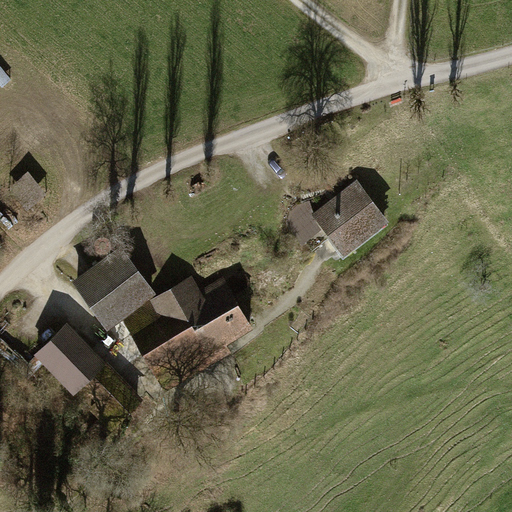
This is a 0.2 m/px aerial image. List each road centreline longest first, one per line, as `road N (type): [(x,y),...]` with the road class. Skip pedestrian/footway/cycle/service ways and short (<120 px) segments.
road 1 (unclassified): [(394,85),(215,150),(107,203),(24,258),(0,286)]
road 2 (track): [(300,0),(379,61),(394,85),(402,0)]
road 3 (unclassified): [(394,85),(511,53)]
